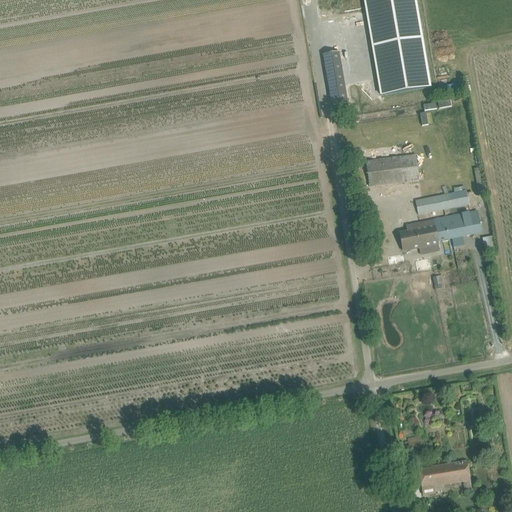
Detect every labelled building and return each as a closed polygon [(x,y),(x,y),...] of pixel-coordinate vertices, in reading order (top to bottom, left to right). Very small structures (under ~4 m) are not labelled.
[(330,0),(321,0),(326,23),(334,21),(330,0)] [(416,0),(361,0),(376,84),(372,84),(374,97),(431,87),(416,0)] [(335,47),(336,30),(320,29),(319,46),(335,47)] [(339,52),(323,55),(332,104),(347,101),(339,52)] [(470,127),(460,129),(459,126),(433,131),(438,155),(474,148),(470,127)] [(360,182),(369,181),(370,187),(420,180),(416,155),(357,164),(360,182)] [(416,201),(418,215),(469,205),(466,191),(416,201)] [(433,221),(417,225),(407,226),(408,232),(400,234),(403,251),(438,244),(438,241),(481,232),(477,212),(433,221)] [(442,276),(440,276),(433,278),(436,290),(445,288),(442,276)] [(424,446),(422,436),(404,440),(407,452),(422,449),(421,446),(424,446)] [(435,486),(463,482),(465,493),(472,491),(467,461),(431,467),(431,468),(419,470),(423,495),(436,493),(435,486)]
